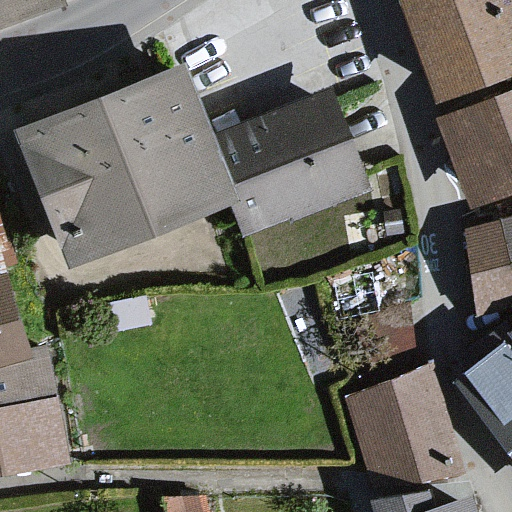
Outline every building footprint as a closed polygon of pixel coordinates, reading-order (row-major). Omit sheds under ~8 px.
[(0,0),(0,34),(64,13),(59,0),(0,0)] [(511,82),(511,31),(499,0),(392,0),(390,1),(429,114),(511,82)] [(75,260),(232,199),(209,140),(182,72),(100,103),(26,132),(75,260)] [(511,195),(511,82),(429,114),(466,212),(511,195)] [(331,94),(209,140),(232,199),(246,230),(363,185),(347,140),(331,94)] [(511,217),(453,231),(471,310),(511,300),(511,217)] [(0,353),(13,350),(0,295),(0,253),(2,253),(0,245),(0,353)] [(511,342),(467,377),(511,442),(511,342)] [(39,361),(17,366),(13,350),(0,353),(0,464),(3,464),(60,450),(39,361)] [(431,376),(340,402),(362,477),(408,464),(414,484),(459,472),(431,376)] [(168,484),(169,511),(215,511),(214,481),(168,484)] [(414,511),(411,497),(364,510),(364,511),(464,511),(462,503),(431,511),(414,511)]
